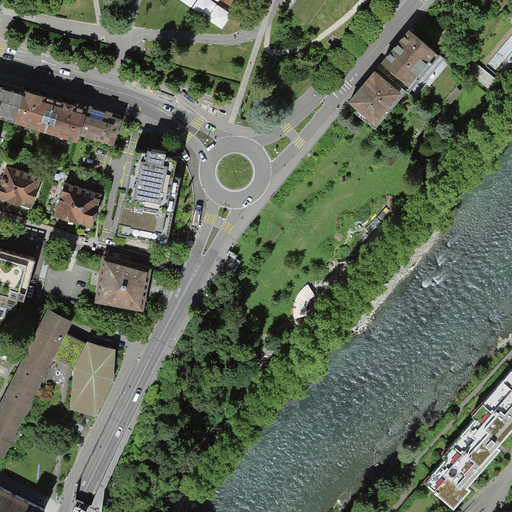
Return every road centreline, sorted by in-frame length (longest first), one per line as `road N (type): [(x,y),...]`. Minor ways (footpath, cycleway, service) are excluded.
road 1 (residential): [(196,269),(77,511)]
road 2 (residential): [(196,269),(0,215)]
road 3 (residential): [(167,113),(0,59)]
road 4 (residential): [(334,89),(416,0)]
